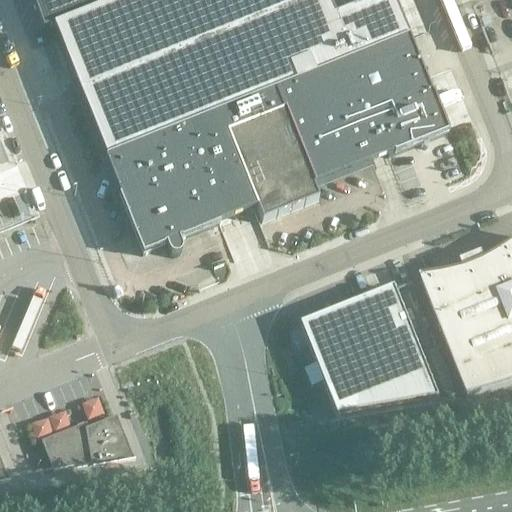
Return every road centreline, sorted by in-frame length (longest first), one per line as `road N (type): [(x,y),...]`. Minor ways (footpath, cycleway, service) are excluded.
road 1 (unclassified): [(228,305),(498,196),(511,162),(450,0)]
road 2 (unclassified): [(118,348),(0,55)]
road 3 (unclassified): [(118,348),(0,389)]
